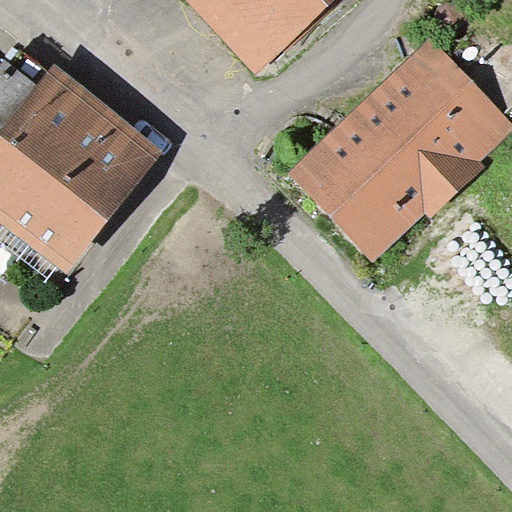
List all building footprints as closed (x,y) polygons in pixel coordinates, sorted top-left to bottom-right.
[(228,0),(278,53),(334,0),(228,0)] [(431,28),(434,33),(438,36),(445,39),(451,38),(456,36),(461,31),(463,26),(463,19),(460,14),(456,9),(449,6),(443,7),(437,9),(433,14),(431,20),(431,28)] [(0,119),(33,69),(16,55),(0,74),(0,119)] [(467,151),(479,164),(496,149),(483,135),(494,124),(431,59),(299,185),(361,251),(467,151)] [(52,83),(33,69),(0,119),(0,216),(62,264),(130,177),(36,103),(52,83)]
